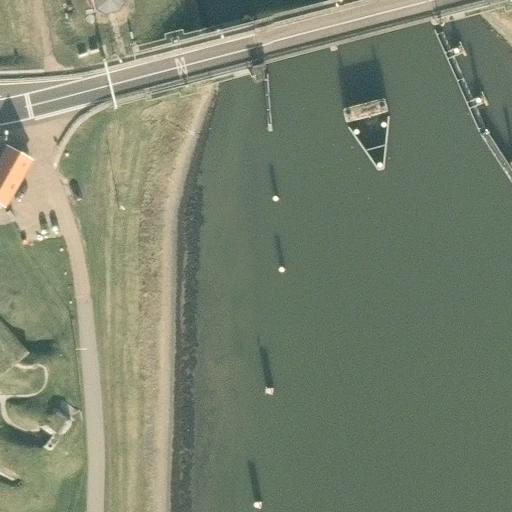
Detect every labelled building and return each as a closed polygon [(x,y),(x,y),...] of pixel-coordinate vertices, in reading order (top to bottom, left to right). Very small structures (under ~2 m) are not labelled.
[(109,0),(69,0),(72,13),(111,4),(109,0)] [(115,4),(116,2),(115,0),(92,0),(94,6),(95,7),(95,9),(96,10),(98,10),(99,11),(101,11),(103,11),(107,10),(110,9),(112,9),(113,8),(114,6),(115,5),(115,4)] [(358,0),(353,0),(318,9),(328,48),(369,37),(358,0)] [(269,78),(265,66),(250,70),(254,82),(269,78)] [(15,187),(27,165),(0,149),(0,207),(2,209),(15,187)] [(0,323),(0,374),(26,353),(0,323)] [(76,413),(54,397),(35,424),(44,431),(56,440),(76,413)]
